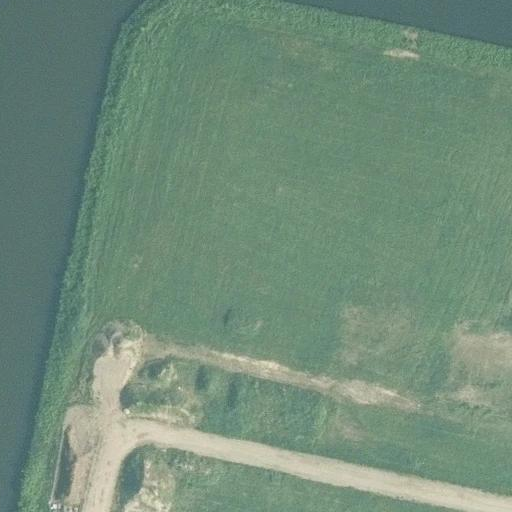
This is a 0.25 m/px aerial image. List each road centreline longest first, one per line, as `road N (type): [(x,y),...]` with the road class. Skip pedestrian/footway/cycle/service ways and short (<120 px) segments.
road 1 (unknown): [(511,502),(172,427),(140,433),(109,456),(92,511)]
road 2 (unclassified): [(511,427),(101,342)]
road 3 (residential): [(511,286),(259,240),(268,111)]
road 4 (residential): [(268,111),(511,160)]
